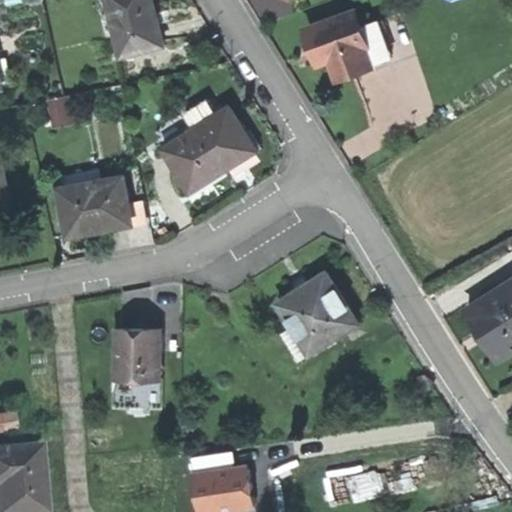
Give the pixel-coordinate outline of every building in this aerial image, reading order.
[(153,0),(110,0),(123,52),(164,42),(157,11),(153,0)] [(358,8),(314,24),(321,44),(328,42),(334,57),(341,76),(375,64),(367,41),(369,40),(364,25),(358,8)] [(380,19),(364,25),(369,40),(385,35),(380,19)] [(327,60),(334,57),(328,42),(321,44),(324,53),(327,60)] [(211,96),(188,110),(194,120),(217,106),(211,96)] [(166,146),(193,189),(215,176),(232,164),(230,160),(257,143),(232,104),(166,146)] [(0,143),(0,200),(12,198),(0,143)] [(63,185),(71,224),(87,221),(105,218),(106,226),(136,220),(126,172),(63,185)] [(309,348),(311,352),(360,321),(332,276),(313,287),(302,294),(299,289),(280,301),(295,325),(309,348)] [(485,333),(501,358),(511,351),(511,282),(470,310),(485,333)] [(298,354),(309,348),(295,325),(284,332),(298,354)] [(120,377),(159,377),(159,349),(159,334),(159,328),(141,328),(120,328),(120,377)] [(38,444),(0,447),(0,483),(3,483),(5,511),(43,508),(38,444)] [(256,504),(252,463),(198,468),(202,509),(256,504)] [(376,466),(350,474),(358,499),(384,491),(376,466)]
